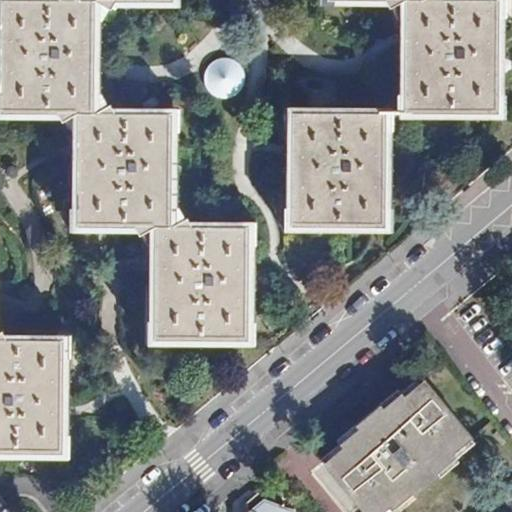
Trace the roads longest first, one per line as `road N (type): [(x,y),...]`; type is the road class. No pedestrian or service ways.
road 1 (tertiary): [(146,511),(417,285)]
road 2 (residential): [(511,408),(417,285)]
road 3 (tertiary): [(417,285),(511,205)]
